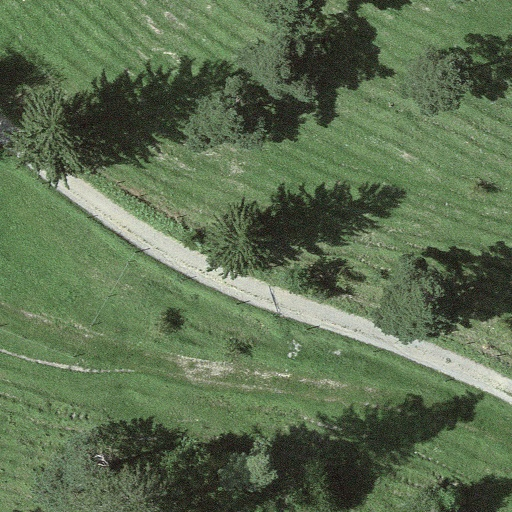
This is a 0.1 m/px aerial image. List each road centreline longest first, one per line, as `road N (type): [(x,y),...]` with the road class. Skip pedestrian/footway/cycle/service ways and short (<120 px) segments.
road 1 (track): [(511,394),(241,285),(151,240),(0,129)]
road 2 (track): [(511,445),(467,411),(209,371),(32,325),(0,308)]
